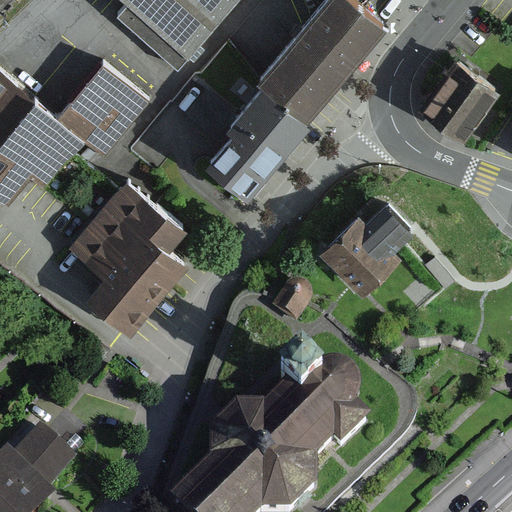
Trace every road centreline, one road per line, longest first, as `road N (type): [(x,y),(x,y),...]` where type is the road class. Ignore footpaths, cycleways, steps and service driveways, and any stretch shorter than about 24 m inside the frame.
road 1 (residential): [(135,511),(212,296),(348,131),(389,111)]
road 2 (residential): [(389,111),(401,137),(423,155),(507,188)]
road 3 (residential): [(449,0),(401,61),(389,111)]
